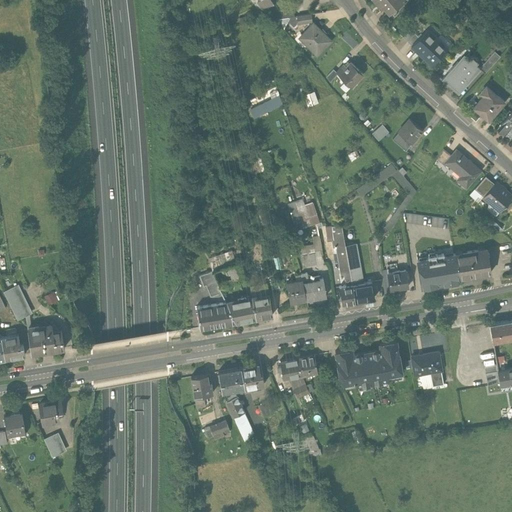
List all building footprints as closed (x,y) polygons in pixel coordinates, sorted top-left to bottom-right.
[(291,10),(282,12),(273,0),(272,0),(262,7),(270,19),(276,18),(288,17),(295,16),(291,10)] [(372,0),(381,10),(383,8),(389,14),(405,0),(372,0)] [(309,14),(296,15),(297,22),(310,20),(309,14)] [(228,25),(222,15),(217,18),(222,26),(228,25)] [(284,28),(288,17),(276,18),(284,28)] [(312,23),(298,36),(316,53),(329,40),(312,23)] [(402,37),(411,46),(419,38),(410,29),(402,37)] [(419,38),(411,46),(417,51),(418,50),(432,63),(446,49),(435,38),(436,37),(427,29),(419,38)] [(494,40),(497,49),(507,45),(504,37),(494,40)] [(499,57),(494,52),(480,68),(485,73),(499,57)] [(458,93),(480,68),(476,65),(478,63),(473,58),(471,60),(466,56),(457,67),(454,64),(441,79),(442,79),(443,78),(446,81),(446,82),(450,86),(451,86),(458,92),(458,93)] [(343,62),(335,71),(337,72),(350,85),(362,73),(350,61),(348,62),(346,61),(344,63),(343,62)] [(329,80),(337,72),(335,71),(332,68),(325,76),(329,80)] [(306,91),(301,79),(291,84),(293,89),(252,108),(255,115),(306,91)] [(474,108),(488,120),(504,102),(487,86),(481,93),(484,96),(474,108)] [(314,90),(304,94),(308,105),(318,101),(314,90)] [(511,110),(496,128),(504,135),(508,130),(511,133),(511,134),(511,136),(511,110)] [(409,118),(398,131),(411,143),(422,129),(409,118)] [(372,133),(379,140),(389,130),(382,123),(372,133)] [(405,149),(411,143),(398,131),(392,138),(405,149)] [(443,148),(437,158),(443,164),(451,155),(443,148)] [(480,170),(456,149),(451,155),(443,164),(444,164),(446,162),(461,175),(457,179),(465,187),(480,170)] [(361,196),(391,172),(396,169),(391,163),(356,189),(361,196)] [(389,229),(415,191),(402,174),(406,171),(402,166),(398,169),(397,168),(396,169),(391,172),(408,192),(384,226),(389,229)] [(482,196),(494,183),(485,175),(470,193),(478,201),(482,196)] [(511,196),(495,181),(494,183),(482,196),(489,202),(487,209),(495,216),(504,206),(511,197),(511,196)] [(388,205),(395,207),(400,189),(393,187),(388,205)] [(315,223),(319,222),(313,203),(305,206),(302,197),(287,202),(297,230),(315,223)] [(317,227),(318,234),(322,254),(332,252),(333,253),(336,252),(335,247),(333,247),(332,240),(327,240),(325,226),(322,226),(321,222),(319,222),(315,223),(317,227)] [(346,285),(352,284),(345,247),(341,224),(325,226),(327,240),(332,240),(333,247),(335,247),(336,252),(333,253),(334,260),(338,259),(340,274),(343,273),(344,279),(345,279),(346,285)] [(322,254),(318,234),(311,235),(313,243),(300,245),(304,266),(323,262),(322,254)] [(353,245),(345,247),(352,284),(360,283),(353,245)] [(454,253),(458,277),(491,272),(487,248),(454,253)] [(207,258),(212,269),(234,261),(230,250),(207,258)] [(458,280),(458,277),(454,253),(444,255),(443,253),(427,255),(427,258),(417,260),(421,286),(438,284),(437,282),(442,282),(442,283),(458,280)] [(234,261),(212,269),(218,284),(244,276),(239,260),(234,261)] [(390,288),(408,286),(406,269),(394,271),(393,266),(387,267),(390,288)] [(210,295),(220,292),(217,285),(218,284),(212,269),(199,274),(203,284),(206,283),(210,295)] [(308,281),(302,281),(305,298),(317,296),(317,297),(318,297),(318,296),(325,295),(325,296),(322,278),(308,281)] [(289,301),(305,298),(302,281),(302,279),(285,282),(289,301)] [(360,283),(352,284),(355,300),(373,297),(371,281),(360,283)] [(252,296),(268,293),(267,283),(250,286),(252,296)] [(29,313),(15,284),(3,290),(17,319),(25,315),(28,313),(29,313)] [(342,302),(355,300),(352,284),(346,285),(339,286),(342,302)] [(57,299),(53,290),(44,294),(48,303),(57,299)] [(268,293),(252,296),(256,317),(272,315),(268,293)] [(252,296),(226,301),(235,321),(256,317),(252,296)] [(199,327),(235,321),(226,301),(196,305),(199,327)] [(492,341),(511,337),(511,319),(490,323),(492,341)] [(51,324),(46,325),(49,349),(64,347),(61,328),(52,329),(51,324)] [(32,352),(49,349),(46,325),(31,327),(27,328),(32,352)] [(17,333),(1,336),(4,357),(24,353),(22,343),(19,344),(17,333)] [(354,380),(355,385),(388,379),(388,374),(401,372),(396,340),(379,343),(380,349),(352,354),(351,348),(335,351),(338,368),(344,381),(354,380)] [(438,351),(411,355),(414,374),(415,374),(414,371),(422,370),(423,373),(420,375),(423,387),(443,383),(441,370),(441,369),(438,351)] [(314,354),(298,357),(301,374),(317,372),(316,367),(319,367),(318,361),(315,362),(314,354)] [(497,370),(508,368),(506,360),(503,361),(502,355),(495,357),(496,364),(497,370)] [(277,370),(281,370),(282,378),(301,374),(298,357),(279,360),(280,366),(277,366),(277,370)] [(258,364),(240,367),(244,387),(244,389),(252,387),(252,385),(264,383),(261,372),(259,372),(258,364)] [(484,367),(487,385),(499,383),(497,370),(496,364),(484,367)] [(511,381),(511,366),(508,368),(497,370),(499,383),(507,382),(511,381)] [(233,389),(244,387),(240,367),(218,371),(221,391),(233,389)] [(204,405),(203,394),(212,393),(210,381),(208,381),(206,373),(191,376),(196,406),(204,405)] [(305,385),(301,374),(282,378),(283,381),(289,380),(297,398),(303,395),(309,393),(309,392),(305,385)] [(233,389),(221,391),(226,400),(236,395),(233,389)] [(309,393),(303,395),(306,401),(312,399),(309,393)] [(239,401),(236,395),(226,400),(233,416),(243,411),(244,411),(241,404),(244,403),(242,400),(239,401)] [(62,409),(60,398),(39,402),(42,421),(58,418),(57,410),(62,409)] [(270,400),(258,404),(263,416),(274,411),(270,400)] [(3,414),(6,433),(25,430),(21,411),(3,414)] [(248,421),(243,411),(233,416),(244,440),(253,436),(246,421),(248,421)] [(230,432),(226,420),(209,426),(213,435),(214,438),(230,432)] [(309,430),(305,423),(299,426),(303,433),(309,430)] [(213,435),(209,426),(203,428),(207,438),(213,435)] [(43,437),(52,455),(63,450),(55,432),(43,437)] [(298,438),(304,451),(318,448),(314,439),(324,437),(323,433),(298,438)] [(319,448),(318,448),(304,451),(306,456),(321,454),(319,448)]
